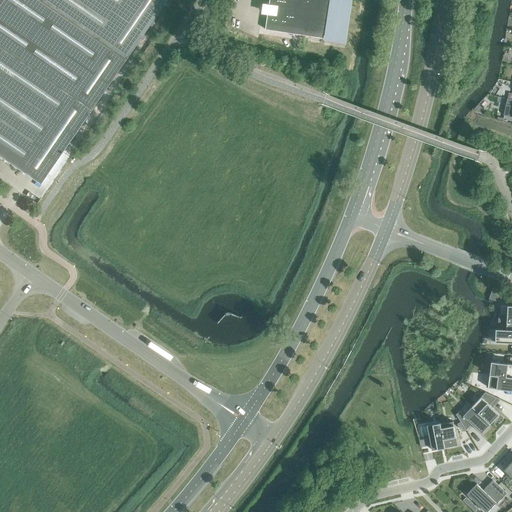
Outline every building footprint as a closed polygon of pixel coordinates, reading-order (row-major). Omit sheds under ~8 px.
[(0,0),(0,155),(41,184),(93,109),(127,59),(167,0),(0,0)] [(269,0),(269,5),(267,5),(266,13),(267,14),(265,29),(325,38),(324,39),(341,42),(347,0),(269,0)] [(240,112),(145,255),(165,268),(198,278),(200,278),(202,278),(204,278),(205,277),(207,276),(209,275),(210,274),(287,158),(265,144),(272,133),(240,112)] [(497,295),(504,298),(506,292),(493,287),(490,297),(495,299),(497,295)] [(496,329),(495,343),(511,343),(511,329),(506,329),(496,329)] [(491,362),(489,375),(511,377),(511,364),(502,363),(503,356),(493,354),(492,362),(491,362)] [(511,377),(489,375),(488,388),(511,390),(511,377)] [(468,402),(467,402),(468,403),(472,407),(490,424),(499,414),(490,405),(496,398),(485,392),(472,406),(468,402)] [(459,411),(456,415),(466,430),(472,424),(481,433),(490,424),(472,407),(463,416),(459,412),(459,411)] [(440,423),(445,448),(445,447),(457,445),(453,422),(440,424),(440,423)] [(427,425),(420,427),(422,437),(429,435),(432,450),(437,449),(437,450),(445,448),(440,423),(427,425)] [(477,484),(467,494),(485,511),(487,511),(495,504),(496,504),(506,493),(495,482),(485,492),(477,484)] [(466,497),(463,501),(474,511),(478,509),(466,497)]
